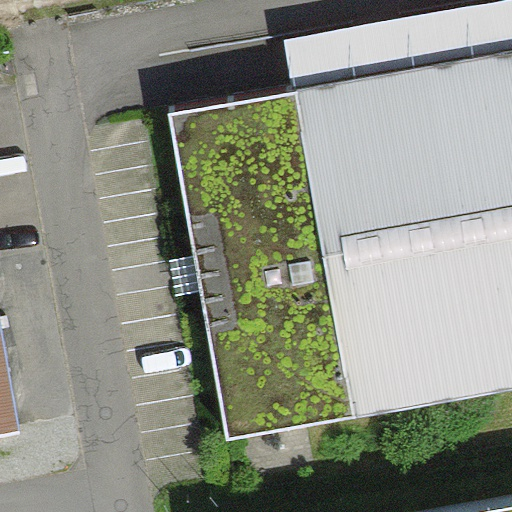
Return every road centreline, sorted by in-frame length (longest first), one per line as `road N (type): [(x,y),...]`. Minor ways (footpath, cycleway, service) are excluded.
road 1 (residential): [(125,491),(52,44)]
road 2 (residential): [(125,491),(0,511)]
